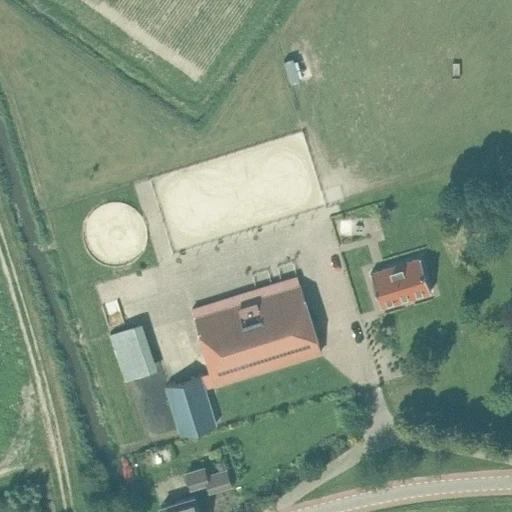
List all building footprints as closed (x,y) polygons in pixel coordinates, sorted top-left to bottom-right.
[(420,257),(370,273),(377,297),(380,307),(431,292),(420,257)] [(181,434),(215,424),(204,387),(321,351),(300,285),(184,321),(200,373),(166,384),(181,434)] [(124,378),(149,371),(134,323),(110,331),(124,378)] [(224,454),(221,446),(203,453),(207,465),(223,459),(230,477),(256,467),(248,445),(224,454)] [(206,475),(203,466),(186,472),(191,488),(207,483),(210,492),(231,485),(226,469),(206,475)] [(162,511),(198,511),(194,497),(161,507),(162,511)]
